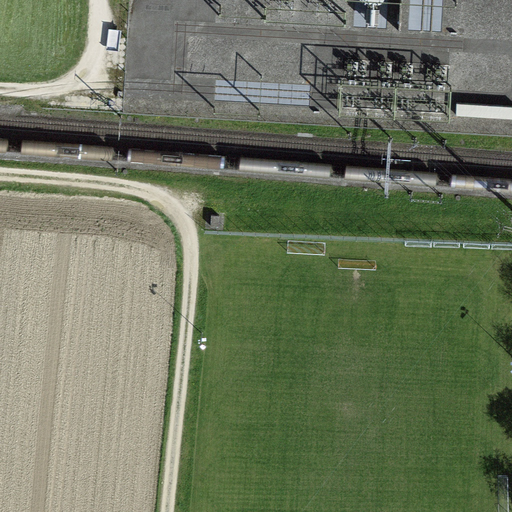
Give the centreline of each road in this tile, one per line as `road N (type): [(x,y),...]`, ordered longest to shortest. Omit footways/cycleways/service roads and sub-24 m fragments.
road 1 (track): [(165,511),(188,270),(180,223),(155,190),(0,173)]
road 2 (track): [(0,88),(50,91),(83,81),(96,58),(97,0)]
